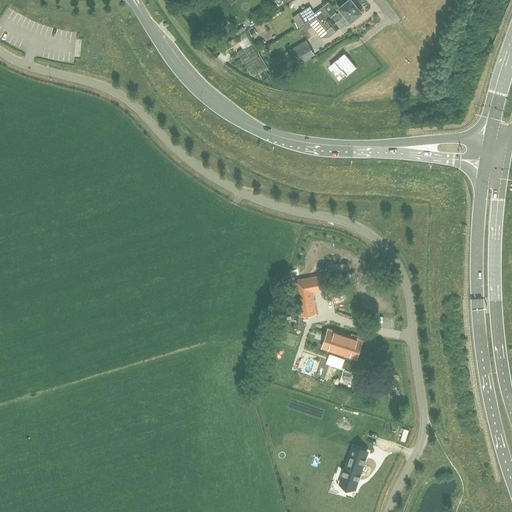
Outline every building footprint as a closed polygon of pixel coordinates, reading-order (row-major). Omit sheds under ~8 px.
[(304,23),(309,20),(319,33),(356,5),(358,4),(354,0),(353,0),(352,1),(351,0),(348,0),(339,7),(342,10),(338,14),(337,13),(332,17),(324,7),(314,12),(310,6),(298,13),(304,23)] [(340,29),(345,24),(345,25),(348,26),(351,23),(351,21),(362,12),(360,10),(361,9),(358,4),(356,5),(319,33),(321,36),(328,36),(335,31),(335,30),(339,28),(340,29)] [(296,65),(302,62),(315,55),(306,40),(288,51),(296,65)] [(346,75),(356,67),(344,53),(330,65),(337,73),(341,70),(346,75)] [(295,280),(301,316),(317,314),(312,291),(330,287),(328,274),(295,280)] [(337,312),(356,316),(358,304),(339,300),(337,312)] [(351,336),(328,329),(322,347),(357,358),(363,339),(359,338),(359,336),(352,334),(351,336)] [(353,446),(340,484),(357,490),(369,451),(353,446)]
